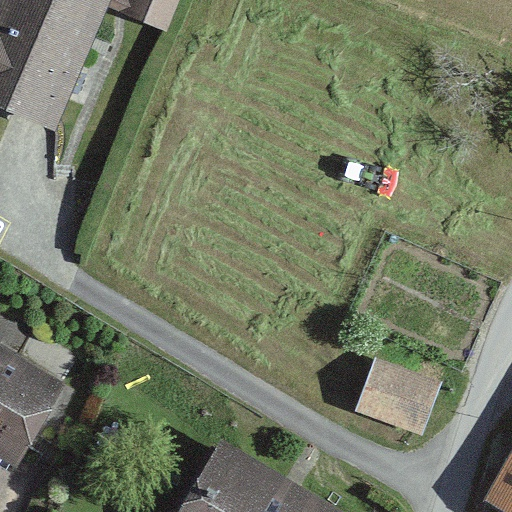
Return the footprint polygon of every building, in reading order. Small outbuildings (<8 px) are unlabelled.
[(114,0),(6,0),(0,14),(0,114),(55,138),(114,0)] [(179,0),(130,0),(125,16),(166,32),(179,0)] [(65,387),(0,350),(0,456),(19,468),(65,387)] [(440,386),(373,364),(355,416),(423,439),(440,386)] [(333,511),(220,447),(182,511),(333,511)] [(511,511),(511,460),(490,500),(511,511)]
